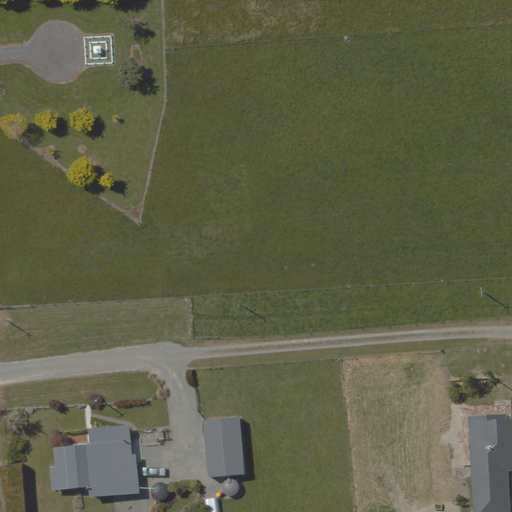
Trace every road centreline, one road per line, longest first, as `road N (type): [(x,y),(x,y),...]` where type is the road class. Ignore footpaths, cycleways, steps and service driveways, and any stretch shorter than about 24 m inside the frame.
road 1 (residential): [(511,334),(181,357)]
road 2 (residential): [(0,373),(181,357)]
